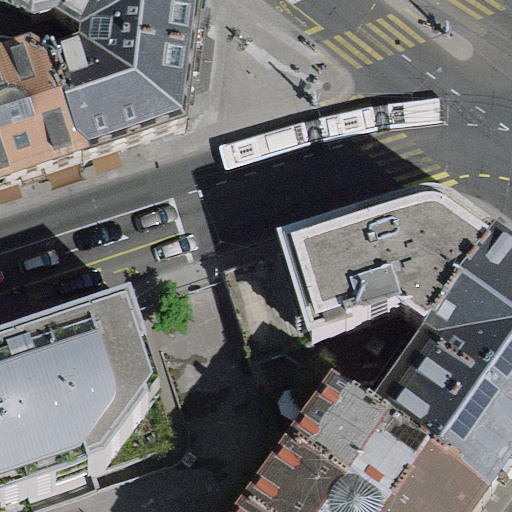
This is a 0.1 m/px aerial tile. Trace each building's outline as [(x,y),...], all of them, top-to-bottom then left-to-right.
[(0,0),(35,23),(60,19),(71,0),(0,0)] [(71,0),(60,19),(89,39),(88,56),(54,67),(86,165),(185,133),(201,0),(71,0)] [(0,84),(54,67),(45,42),(0,36),(0,84)] [(0,193),(86,165),(54,67),(0,84),(0,193)] [(416,219),(225,278),(253,367),(287,357),(402,322),(413,331),(430,342),(495,253),(452,222),(434,217),(416,219)] [(511,265),(495,253),(430,342),(448,355),(392,435),(486,505),(511,469),(511,265)] [(0,351),(0,509),(107,474),(150,415),(133,362),(148,357),(132,309),(0,351)] [(358,410),(413,331),(402,322),(287,357),(340,397),(358,410)] [(481,511),(486,505),(392,435),(358,410),(340,397),(256,511),(481,511)]
